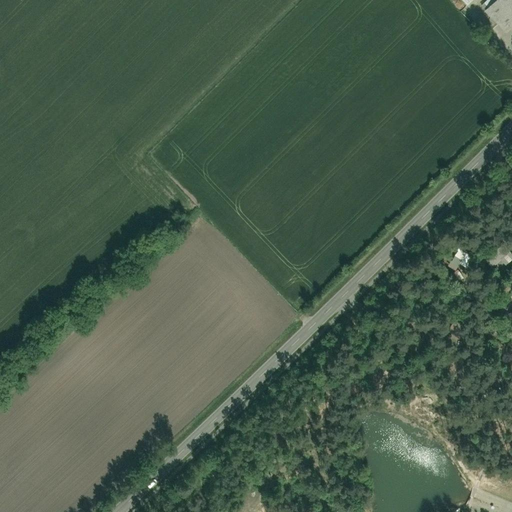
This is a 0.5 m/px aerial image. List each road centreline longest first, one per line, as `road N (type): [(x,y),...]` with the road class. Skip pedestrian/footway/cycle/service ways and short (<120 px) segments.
road 1 (tertiary): [(121,511),(511,120)]
road 2 (track): [(511,427),(301,331)]
